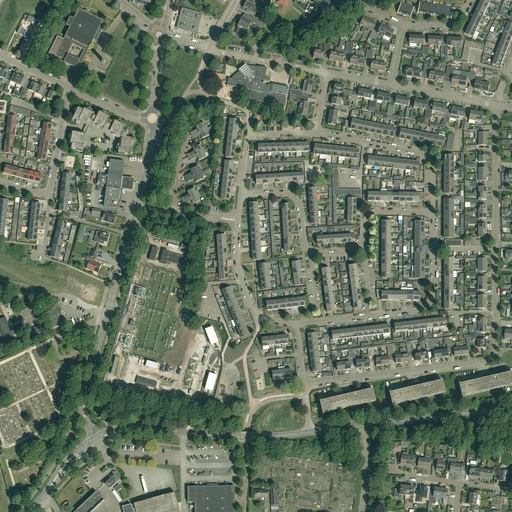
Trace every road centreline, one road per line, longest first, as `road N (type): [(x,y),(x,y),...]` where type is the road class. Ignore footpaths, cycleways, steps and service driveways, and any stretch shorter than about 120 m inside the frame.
road 1 (tertiary): [(94,438),(83,399),(137,206)]
road 2 (residential): [(303,383),(489,360),(495,322)]
road 3 (tertiary): [(94,438),(138,426),(235,437),(309,432)]
road 4 (residential): [(433,249),(429,303),(296,325)]
road 5 (residential): [(316,133),(423,153),(432,167),(432,211)]
road 6 (residential): [(296,325),(256,317),(241,282),(241,192)]
road 7 (tertiary): [(361,426),(511,407)]
road 8 (residential): [(241,192),(247,134),(316,133)]
